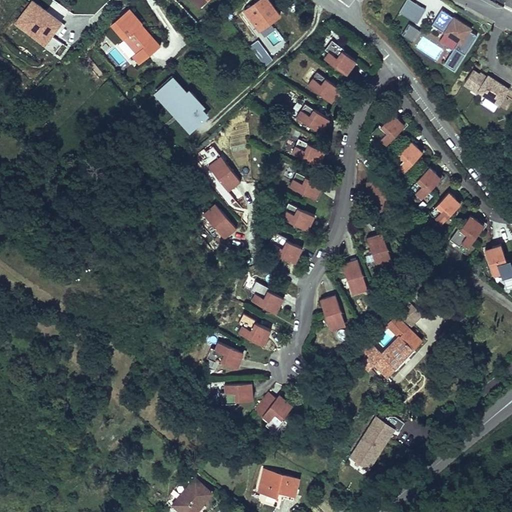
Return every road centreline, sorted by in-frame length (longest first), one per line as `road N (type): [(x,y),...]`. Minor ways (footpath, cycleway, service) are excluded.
road 1 (residential): [(313,286),(342,219),(351,142),(378,80)]
road 2 (residential): [(378,80),(490,212),(511,217)]
road 3 (residential): [(394,64),(511,215)]
road 4 (tertiary): [(497,413),(378,511)]
road 5 (residential): [(265,195),(265,261),(292,282),(313,286)]
